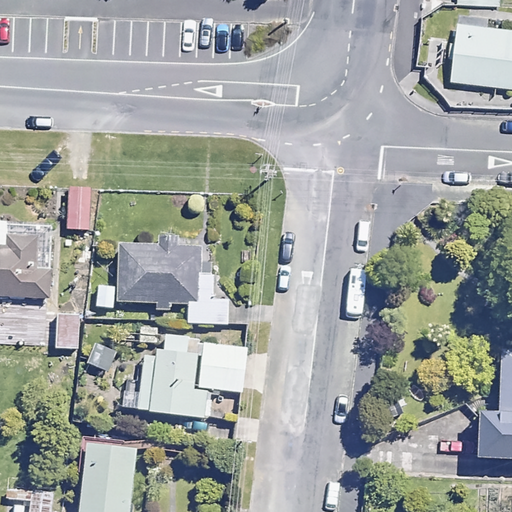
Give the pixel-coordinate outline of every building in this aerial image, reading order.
[(511,98),(511,12),(461,6),(450,91),(511,98)] [(90,190),(70,191),(71,216),(91,215),(90,190)] [(2,227),(0,227),(0,299),(49,301),(50,246),(2,245),(2,227)] [(199,251),(121,252),(122,306),(185,305),(185,326),(228,326),(228,301),(213,301),(213,275),(199,275),(199,251)] [(79,320),(60,319),(58,351),(77,352),(79,320)] [(246,349),(169,343),(168,358),(146,356),(141,412),(210,418),(212,391),(243,394),(246,349)] [(511,460),(511,357),(491,357),(488,460),(511,460)] [(133,511),(141,456),(92,450),(84,511),(133,511)] [(60,511),(60,495),(27,495),(26,511),(60,511)]
